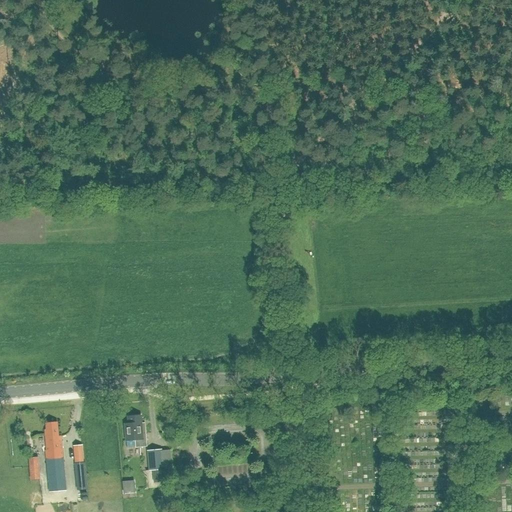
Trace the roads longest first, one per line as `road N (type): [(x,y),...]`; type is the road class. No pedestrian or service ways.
road 1 (secondary): [(0,392),(297,374)]
road 2 (secondary): [(297,374),(511,355)]
road 3 (track): [(329,129),(466,0)]
road 4 (track): [(282,375),(272,188)]
